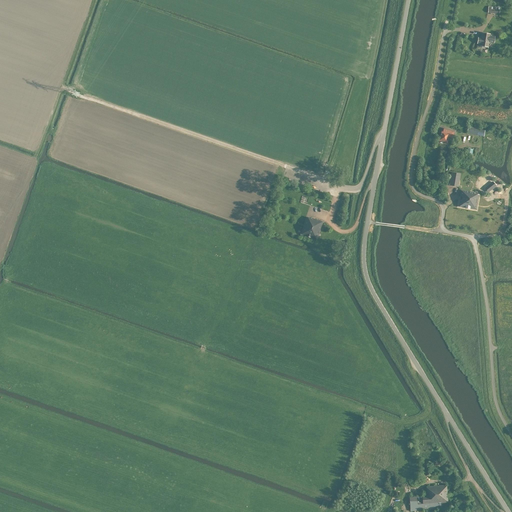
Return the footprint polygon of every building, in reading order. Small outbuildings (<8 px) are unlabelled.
[(481,46),(482,47),(486,47),(487,47),(488,47),(488,42),(493,43),(494,37),(489,36),(489,34),(482,33),(481,36),(480,38),(478,38),(477,44),(480,44),(480,46),(481,46)] [(467,133),(484,136),(485,130),(468,127),(467,133)] [(439,140),(447,142),(449,136),(452,137),(454,131),(444,128),(443,131),(442,131),(439,140)] [(458,186),(459,178),(456,177),(456,173),(452,172),(450,185),(458,186)] [(496,185),(492,182),(485,188),(488,192),(496,185)] [(476,209),(478,194),(474,193),(474,192),(461,190),(460,196),(459,200),(458,206),(465,207),(465,208),(469,208),(476,209)] [(300,234),(316,240),(322,221),(311,218),(306,217),(300,234)] [(426,495),(422,496),(409,497),(410,511),(442,508),(441,502),(448,502),(446,485),(425,486),(426,495)]
